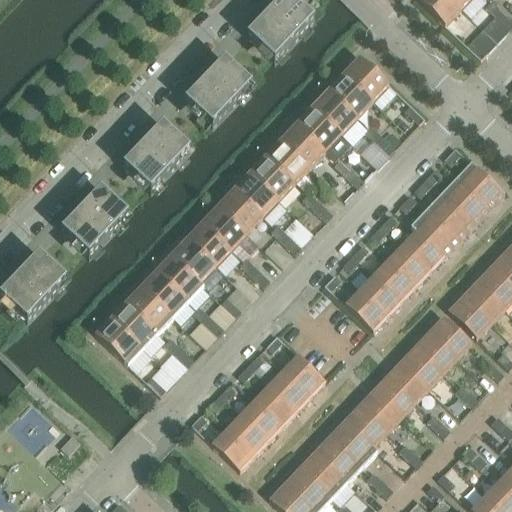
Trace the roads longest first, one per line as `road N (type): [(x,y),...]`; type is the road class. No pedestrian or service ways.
road 1 (residential): [(110,481),(465,103)]
road 2 (residential): [(0,248),(237,0)]
road 3 (residential): [(511,389),(395,511)]
road 4 (residential): [(465,103),(357,0)]
